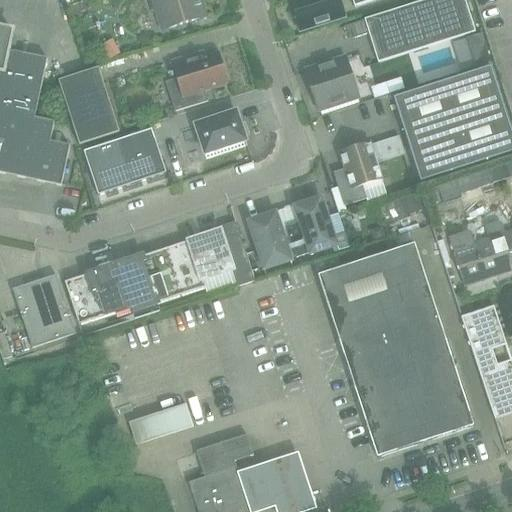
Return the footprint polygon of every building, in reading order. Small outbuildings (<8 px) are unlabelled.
[(146,0),(151,13),(155,12),(161,31),(180,25),(180,26),(187,24),(187,23),(206,17),(200,0),(146,0)] [(289,0),(292,8),(289,12),(291,19),(296,21),(300,32),(343,18),(337,0),(289,0)] [(343,28),(347,38),(353,36),(354,39),(368,35),(377,64),(475,33),(464,0),(429,0),(364,21),(343,28)] [(350,0),(354,9),(381,0),(350,0)] [(0,56),(1,50),(8,52),(12,32),(0,29),(0,56)] [(0,112),(34,119),(35,119),(47,60),(8,52),(1,50),(0,56),(0,112)] [(173,112),(173,113),(207,102),(204,92),(227,85),(217,54),(193,62),(191,57),(172,63),(177,82),(168,85),(176,111),(173,112)] [(358,99),(345,58),(309,70),(314,83),(309,85),(318,112),(358,99)] [(393,99),(420,183),(511,153),(511,137),(490,68),(393,99)] [(98,69),(58,82),(79,146),(119,133),(98,69)] [(0,112),(0,174),(61,187),(69,147),(50,142),(54,123),(35,119),(34,119),(0,112)] [(212,121),(195,126),(204,155),(245,142),(244,137),(248,136),(244,125),(240,126),(236,113),(221,117),(220,117),(220,118),(213,120),(212,120),(212,121)] [(151,130),(84,153),(98,196),(166,174),(151,130)] [(347,179),(336,182),(343,207),(366,200),(362,186),(381,180),(370,144),(339,154),(347,179)] [(309,255),(336,247),(334,240),(345,236),(339,218),(328,221),(320,199),(294,208),(299,224),(286,228),(296,259),(309,254),(309,255)] [(275,214),(248,223),(264,271),(290,262),(278,224),(284,222),(284,220),(277,222),(275,214)] [(474,245),(452,252),(461,283),(484,276),(507,269),(508,272),(511,270),(511,233),(504,236),(500,225),(497,224),(487,227),(485,230),(489,241),(474,245)] [(220,232),(189,242),(202,281),(232,271),(220,232)] [(189,242),(165,250),(179,296),(204,288),(202,281),(189,242)] [(317,277),(377,459),(473,427),(414,245),(317,277)] [(165,250),(141,258),(155,304),(179,296),(165,250)] [(141,258),(117,266),(130,308),(131,312),(155,304),(141,258)] [(117,266),(91,275),(104,317),(130,308),(117,266)] [(104,317),(91,275),(65,283),(78,325),(104,317)] [(75,335),(56,276),(12,291),(32,349),(75,335)] [(505,348),(507,348),(493,307),(460,318),(494,420),(511,414),(511,363),(511,360),(509,361),(509,362),(497,366),(492,351),(505,347),(505,348)] [(250,511),(236,468),(234,463),(253,457),(246,436),(196,453),(205,479),(189,484),(197,511),(250,511)] [(312,511),(318,510),(299,453),(237,473),(250,511),(265,511),(275,509),(276,511),(312,511)]
